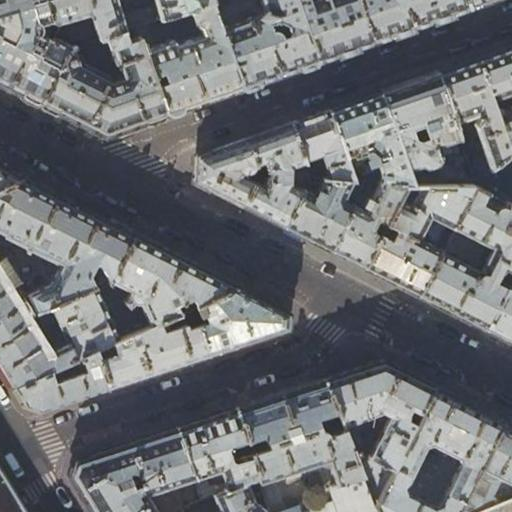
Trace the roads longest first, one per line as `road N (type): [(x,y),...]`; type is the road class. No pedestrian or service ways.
road 1 (residential): [(511,18),(94,167)]
road 2 (residential): [(19,446),(304,353),(359,304)]
road 3 (secondary): [(359,304),(94,167)]
road 4 (secondary): [(511,382),(359,304)]
